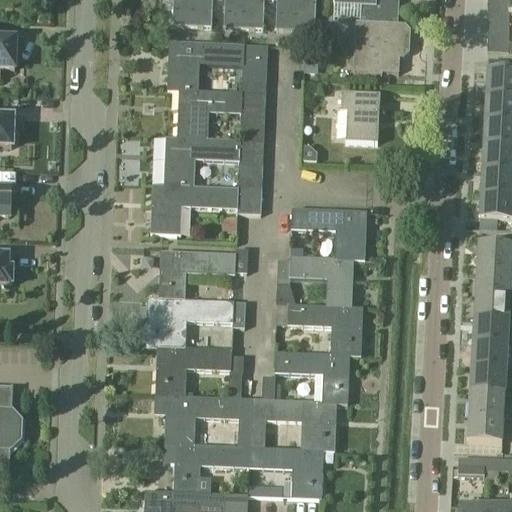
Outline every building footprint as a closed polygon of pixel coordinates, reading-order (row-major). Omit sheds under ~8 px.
[(212,3),(212,0),(159,0),(160,2),(161,2),(161,1),(173,1),(172,32),(211,33),(212,3)] [(263,33),(264,5),(264,0),(212,0),(212,3),(224,4),(223,32),(263,33)] [(264,0),(264,5),(276,6),(275,36),(314,37),(315,0),(264,0)] [(360,10),(359,26),(355,26),(352,74),(368,76),(368,78),(381,79),(381,77),(397,78),(398,61),(402,62),(408,57),(409,34),(404,29),(397,28),(398,0),(333,0),(333,8),(360,10)] [(508,18),(508,7),(487,7),(486,20),(508,20),(508,18)] [(508,33),(508,20),(486,20),(486,33),(487,33),(508,33)] [(487,33),(486,33),(486,45),(487,45),(507,45),(508,45),(508,33),(487,33)] [(0,84),(0,85),(0,74),(15,75),(16,44),(0,43),(0,84)] [(508,45),(507,45),(487,45),(486,45),(486,56),(508,58),(508,46),(508,45)] [(243,51),(168,48),(166,96),(177,97),(197,98),(198,69),(242,71),(242,63),(243,51)] [(262,51),(247,49),(247,51),(243,51),(242,63),(266,64),(266,51),(262,51)] [(266,64),(242,63),(242,71),(242,75),(265,76),(266,64)] [(318,79),(318,67),(304,67),(304,79),(318,79)] [(265,87),(265,76),(242,75),(241,86),(265,87)] [(511,77),(487,76),(486,101),(511,102),(511,77)] [(241,99),(265,99),(265,87),(241,86),(241,99)] [(197,98),(177,97),(176,143),(207,145),(208,118),(240,120),(240,110),(241,99),(197,98)] [(346,116),(344,147),(377,148),(379,100),(341,98),(340,116),(346,116)] [(240,110),(264,111),(265,99),(241,99),(240,110)] [(511,102),(486,101),(484,125),(511,126),(511,102)] [(264,123),(264,111),(240,110),(240,120),(240,123),(264,123)] [(0,151),(12,152),(12,139),(15,137),(16,129),(13,126),(13,122),(0,121),(0,151)] [(240,123),(239,135),(263,136),(264,123),(240,123)] [(483,150),(511,151),(511,126),(484,125),(483,150)] [(239,135),(239,146),(263,147),(263,136),(239,135)] [(176,143),(165,143),(163,192),(193,193),(194,165),(238,167),(238,159),(239,146),(207,145),(176,143)] [(262,160),(263,147),(239,146),(238,159),(262,160)] [(482,174),(511,175),(511,151),(483,150),(482,174)] [(317,158),(310,151),(304,151),(304,167),(316,168),(317,158)] [(262,172),(262,160),(238,159),(238,167),(238,171),(262,172)] [(262,172),(238,171),(238,182),(261,183),(262,172)] [(511,175),(482,174),(480,199),(511,200),(511,175)] [(237,195),(261,196),(261,183),(238,182),(237,182),(237,195)] [(236,215),(237,207),(237,195),(193,193),(163,192),(151,191),(149,240),(179,241),(180,213),(236,215)] [(0,220),(10,221),(11,193),(0,192),(0,220)] [(261,196),(237,195),(237,207),(260,208),(261,196)] [(511,200),(480,199),(479,224),(511,225),(511,200)] [(237,207),(236,215),(236,220),(260,221),(260,208),(237,207)] [(334,265),(353,266),(364,266),(366,218),(292,215),(291,236),(335,237),(334,265)] [(476,274),(511,276),(511,253),(511,251),(478,249),(476,274)] [(160,257),(158,306),(184,307),(185,279),(233,281),(233,278),(246,278),(247,254),(234,254),(234,260),(160,257)] [(8,261),(0,260),(0,291),(7,291),(7,289),(12,289),(13,273),(8,273),(8,261)] [(353,266),(334,265),(290,263),(289,266),(277,266),(276,290),(289,290),(289,283),(326,285),(325,312),(351,313),(353,266)] [(475,299),(510,301),(511,276),(476,274),(475,299)] [(288,311),(295,311),(289,290),(276,290),(276,310),(277,310),(288,311)] [(474,324),(508,325),(510,301),(475,299),(474,324)] [(145,353),(156,353),(183,354),(185,327),(232,329),(231,333),(243,333),(244,308),(232,308),(232,309),(184,307),(158,306),(147,305),(145,353)] [(362,313),(351,313),(325,312),(288,311),(287,332),(331,333),(330,361),(349,362),(360,362),(362,313)] [(472,348),(507,350),(508,325),(474,324),(472,348)] [(471,372),(506,374),(507,350),(472,348),(471,372)] [(228,404),(240,405),(242,362),(230,361),(230,356),(183,354),(156,353),(154,401),(165,402),(185,403),(187,376),(230,378),(229,381),(228,404)] [(349,362),(330,361),(274,359),(273,379),(322,381),(321,409),(336,409),(347,410),(349,362)] [(470,397),(504,398),(506,374),(471,372),(470,397)] [(275,382),(262,382),(261,406),(273,407),(274,389),(275,382)] [(10,392),(0,391),(0,486),(7,487),(7,488),(8,488),(10,453),(18,444),(19,427),(11,418),(12,391),(10,391),(10,392)] [(469,421),(503,423),(504,398),(470,397),(469,421)] [(165,402),(154,401),(154,412),(165,413),(163,450),(193,451),(195,423),(239,425),(238,453),(249,454),(250,430),(251,406),(240,405),(228,404),(185,403),(165,402)] [(273,407),(251,406),(250,430),(249,454),(264,454),(265,427),(305,428),(304,456),(323,457),(334,457),(336,409),(321,409),(273,407)] [(502,449),(503,423),(469,421),(467,447),(502,449)] [(174,461),(172,497),(199,498),(209,499),(210,483),(200,483),(200,471),(248,473),(249,454),(238,453),(193,451),(163,450),(163,460),(174,461)] [(249,454),(248,473),(291,475),(290,503),(321,505),(323,457),(304,456),(264,454),(249,454)] [(484,475),(484,463),(458,462),(458,474),(453,473),(452,499),(460,500),(461,482),(483,483),(484,475)] [(508,476),(508,464),(484,463),(484,475),(508,476)] [(247,501),(257,502),(257,492),(248,491),(247,500),(247,501)] [(172,497),(144,496),(144,507),(150,508),(149,511),(223,511),(224,511),(224,499),(209,499),(199,498),(172,497)] [(247,500),(224,499),(224,511),(223,511),(246,511),(247,511),(247,500)]
